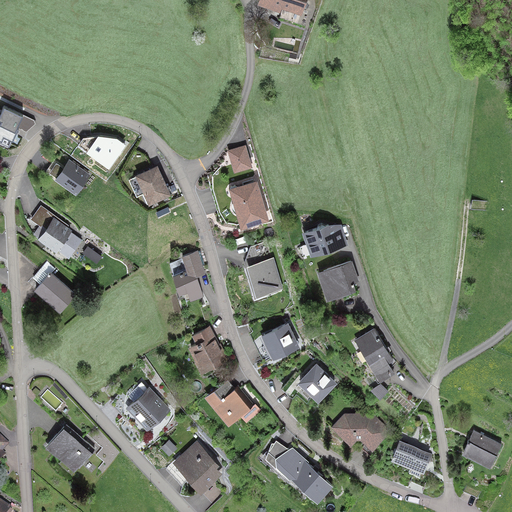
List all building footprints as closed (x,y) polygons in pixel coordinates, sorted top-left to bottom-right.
[(304,0),(259,0),(258,3),(269,7),(271,1),(301,12),(304,0)] [(35,118),(6,104),(0,116),(0,136),(11,142),(18,128),(27,133),(35,118)] [(84,140),(79,147),(110,167),(124,145),(116,140),(99,138),(84,140)] [(249,165),(243,146),(229,150),(235,169),(249,165)] [(75,192),(87,176),(68,161),(56,178),(75,192)] [(146,203),(168,193),(158,171),(146,176),(144,172),(137,175),(144,192),(141,193),(146,203)] [(266,219),(255,181),(231,188),(242,226),(266,219)] [(487,202),(473,200),(471,209),(485,211),(487,202)] [(69,231),(53,219),(39,238),(55,250),(69,231)] [(345,244),(339,226),(327,224),(325,225),(321,223),(317,224),(315,228),(305,232),(312,255),(345,244)] [(182,259),(169,263),(175,284),(178,283),(181,293),(199,288),(194,273),(202,270),(196,251),(182,256),(182,259)] [(280,291),(271,259),(244,267),(254,299),(280,291)] [(355,277),(350,261),(323,270),(328,286),(323,287),(327,299),(353,290),(351,285),(353,285),(352,282),(351,283),(349,279),(355,277)] [(54,269),(46,262),(33,277),(40,283),(37,287),(53,301),(51,303),(58,310),(73,293),(50,273),(54,269)] [(288,323),(263,335),(274,356),(298,345),(288,323)] [(214,339),(208,327),(193,335),(197,342),(190,346),(198,362),(202,360),(205,367),(214,362),(215,365),(224,360),(221,356),(222,354),(218,346),(216,345),(213,340),(214,339)] [(384,363),(392,358),(374,329),(357,339),(369,359),(366,360),(372,370),(373,370),(379,381),(390,374),(391,373),(384,363)] [(333,384),(315,367),(299,383),(317,400),(333,384)] [(231,421),(251,405),(236,386),(233,389),(226,380),(208,393),(231,421)] [(146,388),(141,382),(137,385),(143,391),(129,404),(137,412),(135,414),(141,420),(142,418),(150,426),(167,410),(147,388),(146,388)] [(386,392),(381,383),(373,388),(378,397),(386,392)] [(360,437),(371,447),(387,431),(370,414),(344,415),(344,422),(337,430),(350,442),(355,437),(360,437)] [(77,439),(63,426),(48,443),(63,457),(65,455),(77,466),(93,449),(80,436),(77,439)] [(467,440),(466,441),(467,442),(462,452),(474,458),(475,456),(491,463),(500,445),(473,431),(468,440),(467,440)] [(430,452),(399,439),(391,459),(422,471),(430,452)] [(316,501),(331,484),(305,461),(304,462),(291,450),(285,454),(288,449),(275,440),(273,443),(271,443),(267,451),(278,461),(276,465),(289,479),(292,476),(310,492),(308,494),(316,501)] [(210,459),(195,444),(180,458),(194,473),(189,477),(200,489),(213,476),(211,474),(213,473),(213,471),(214,469),(213,468),(212,467),(210,466),(209,466),(207,467),(205,464),(210,459)]
